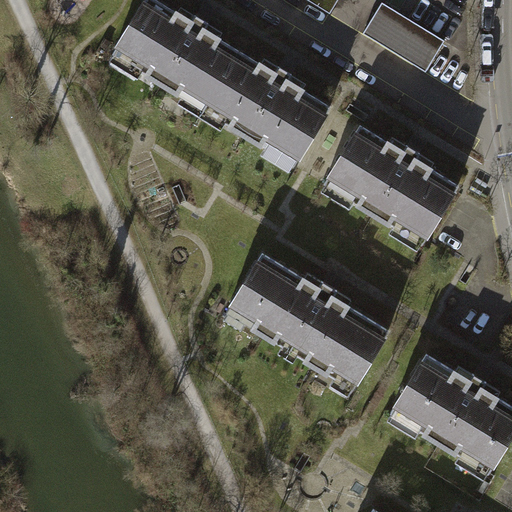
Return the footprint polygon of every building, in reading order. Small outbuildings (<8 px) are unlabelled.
[(154,0),(146,0),(114,55),(207,111),(242,53),(219,39),(221,34),(196,20),(194,24),(154,0)] [(312,0),(331,11),(337,0),(312,0)] [(440,37),(383,3),(364,33),(427,71),(446,41),(440,37)] [(242,53),(207,111),(295,164),(330,106),(300,88),(303,84),(281,71),(279,75),(242,53)] [(361,128),(330,179),(429,239),(461,187),(422,164),(425,159),(405,148),(402,152),(361,128)] [(255,260),(225,315),(353,386),(384,331),(334,303),(339,294),(322,284),(316,294),(255,260)] [(418,359),(388,411),(489,467),(511,426),(511,411),(479,393),(484,386),(464,375),(460,382),(418,359)]
